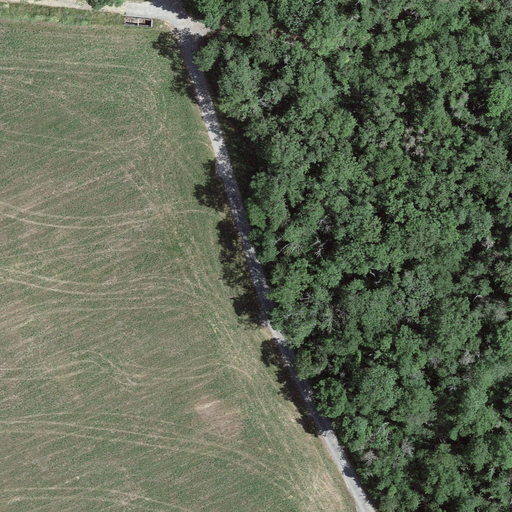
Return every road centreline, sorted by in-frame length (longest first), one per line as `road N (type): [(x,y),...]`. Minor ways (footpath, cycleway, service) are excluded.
road 1 (track): [(361,511),(278,320),(176,0)]
road 2 (track): [(438,0),(352,39),(233,25)]
road 3 (unclassified): [(233,25),(37,0)]
